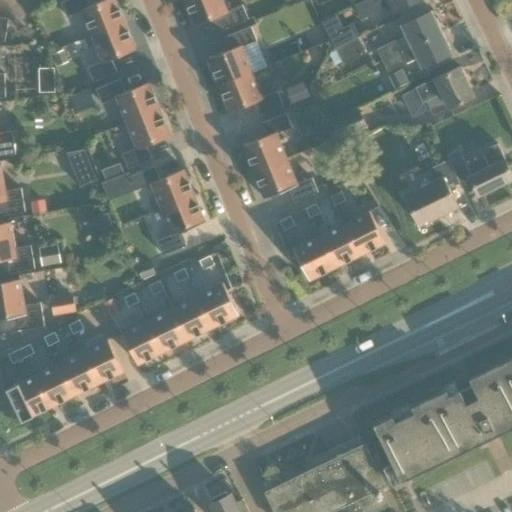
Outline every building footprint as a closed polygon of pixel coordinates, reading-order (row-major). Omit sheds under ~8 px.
[(82,10),(93,36),(126,22),(117,0),(104,0),(91,6),(88,0),(67,0),(62,2),(67,16),(82,10)] [(224,0),(185,0),(195,25),(220,16),(225,29),(249,19),(243,5),(228,11),(224,0)] [(418,0),(362,0),(356,3),(362,16),(391,2),(396,11),(418,0)] [(378,49),(383,60),(443,31),(433,11),(402,25),(407,35),(378,49)] [(0,41),(5,42),(9,19),(0,17),(0,41)] [(137,49),(126,22),(93,36),(103,61),(88,67),(94,81),(117,72),(112,59),(137,49)] [(219,85),(253,72),(243,47),(258,41),(252,26),(228,36),(233,49),(209,59),(219,85)] [(354,26),(330,37),(336,48),(359,37),(354,26)] [(443,31),(383,60),(388,72),(418,58),(423,68),(453,53),(443,31)] [(358,38),(337,48),(344,64),(365,54),(358,38)] [(58,66),(68,61),(63,50),(53,54),(58,66)] [(423,102),(443,92),(451,108),(474,97),(460,68),(417,89),(423,102)] [(263,97),(253,72),(219,85),(230,112),(255,102),(260,115),(284,106),(278,91),(263,97)] [(117,97),(127,122),(161,109),(150,82),(125,92),(120,79),(96,89),(102,103),(117,97)] [(291,104),(310,96),(304,82),(285,89),(291,104)] [(70,96),(76,111),(94,104),(88,89),(70,96)] [(161,109),(127,122),(137,148),(123,154),(128,168),(152,158),(147,145),(171,136),(161,109)] [(332,122),(340,140),(367,128),(359,109),(332,122)] [(244,145),(254,172),(288,159),(278,133),(292,127),(287,113),(263,122),(268,135),(244,145)] [(0,156),(16,154),(12,131),(0,132),(0,156)] [(449,160),(448,161),(459,184),(471,178),(480,196),(511,180),(511,172),(506,160),(507,159),(500,144),(489,150),(496,164),(489,167),(484,157),(466,166),(459,151),(447,157),(449,160)] [(85,149),(69,151),(83,186),(98,180),(85,149)] [(298,184),(288,159),(254,172),(265,199),(290,189),(295,202),(319,192),(313,178),(298,184)] [(459,184),(448,161),(430,170),(436,181),(407,196),(421,224),(459,206),(450,188),(459,184)] [(0,164),(0,213),(0,216),(26,211),(22,188),(6,191),(1,165),(0,164)] [(152,184),(162,209),(196,196),(185,169),(160,179),(155,166),(131,175),(137,190),(152,184)] [(331,197),(335,206),(346,200),(342,191),(331,197)] [(206,222),(196,196),(162,209),(172,234),(157,240),(163,255),(187,245),(182,232),(206,222)] [(46,211),(44,202),(33,203),(34,213),(46,211)] [(306,209),(310,218),(321,212),(317,203),(306,209)] [(370,211),(344,224),(360,256),(386,243),(370,211)] [(109,213),(94,216),(97,230),(111,228),(109,213)] [(280,221),(285,230),(296,225),(291,216),(280,221)] [(0,260),(8,259),(10,273),(36,269),(32,246),(16,248),(11,222),(0,223),(0,260)] [(344,224),(319,236),(335,268),(360,256),(344,224)] [(294,248),(310,281),(335,268),(319,236),(294,248)] [(58,244),(39,247),(42,266),(61,263),(58,244)] [(199,260),(204,270),(215,264),(210,255),(199,260)] [(142,278),(155,273),(150,261),(138,267),(142,278)] [(174,273),(178,282),(189,277),(185,268),(174,273)] [(0,282),(0,319),(17,316),(20,330),(45,326),(41,303),(25,305),(21,279),(0,282)] [(149,285),(154,295),(165,289),(160,280),(149,285)] [(224,282),(198,295),(214,327),(240,315),(224,282)] [(135,292),(124,298),(129,307),(140,301),(135,292)] [(72,294),(51,298),(54,315),(75,312),(72,294)] [(189,340),(214,327),(198,295),(173,307),(189,340)] [(107,313),(118,308),(113,298),(103,303),(107,313)] [(173,307),(148,319),(164,352),(189,340),(173,307)] [(69,325),(73,334),(84,329),(80,319),(69,325)] [(164,352),(148,319),(123,332),(138,364),(164,352)] [(44,337),(49,346),(60,341),(55,331),(44,337)] [(108,339),(82,352),(98,384),(124,372),(108,339)] [(30,344),(19,349),(24,358),(35,353),(30,344)] [(13,364),(24,358),(19,349),(8,354),(13,364)] [(73,396),(98,384),(82,352),(57,364),(73,396)] [(458,384),(375,424),(393,462),(384,467),(393,486),(404,480),(401,473),(481,435),(484,442),(511,427),(511,357),(470,378),(473,384),(461,390),(458,384)] [(57,364),(33,376),(48,408),(73,396),(57,364)] [(48,408),(33,376),(7,389),(23,421),(48,408)] [(295,478),(266,492),(267,493),(268,493),(277,511),(328,511),(334,509),(335,511),(388,511),(386,507),(389,506),(380,487),(385,485),(384,483),(383,484),(365,446),(366,445),(365,444),(310,471),(311,473),(307,475),(304,483),(296,480),(295,478)] [(214,502),(211,504),(214,511),(248,511),(244,504),(237,507),(234,502),(230,494),(227,496),(225,492),(212,499),(214,502)]
